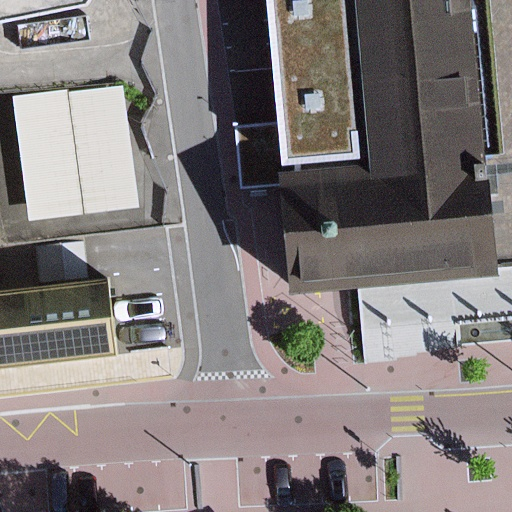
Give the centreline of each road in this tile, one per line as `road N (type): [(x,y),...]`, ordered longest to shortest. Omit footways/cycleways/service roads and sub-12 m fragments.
road 1 (residential): [(235,433),(177,0)]
road 2 (tertiary): [(511,411),(235,433)]
road 3 (tertiary): [(235,433),(0,449)]
